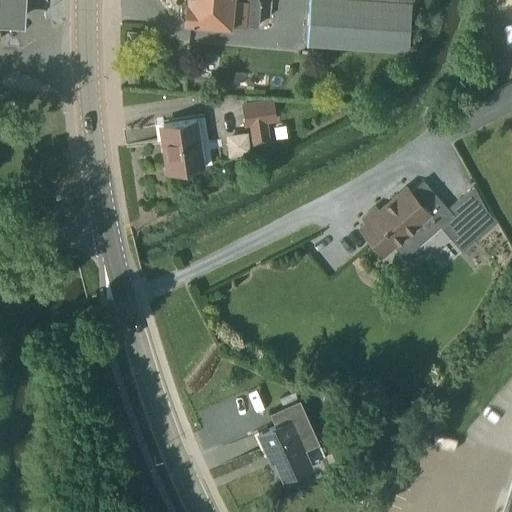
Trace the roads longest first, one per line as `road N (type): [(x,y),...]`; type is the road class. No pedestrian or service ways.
road 1 (unknown): [(142,300),(405,162),(433,162),(451,181)]
road 2 (secondary): [(198,511),(157,412),(109,236)]
road 3 (secondary): [(109,236),(88,98),(90,0)]
